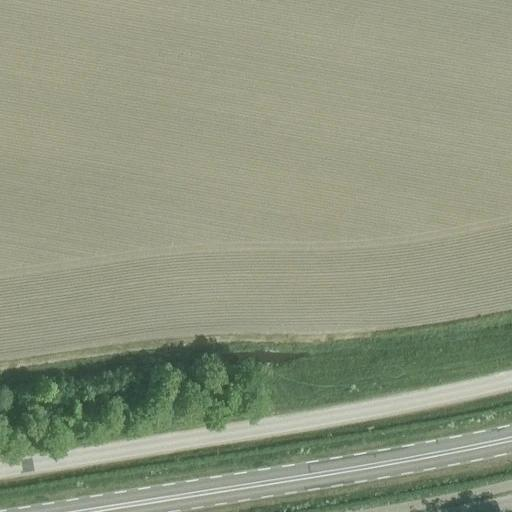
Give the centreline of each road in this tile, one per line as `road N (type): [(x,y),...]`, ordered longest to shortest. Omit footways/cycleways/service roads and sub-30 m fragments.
road 1 (unclassified): [(0,473),(511,386)]
road 2 (primary): [(92,511),(511,439)]
